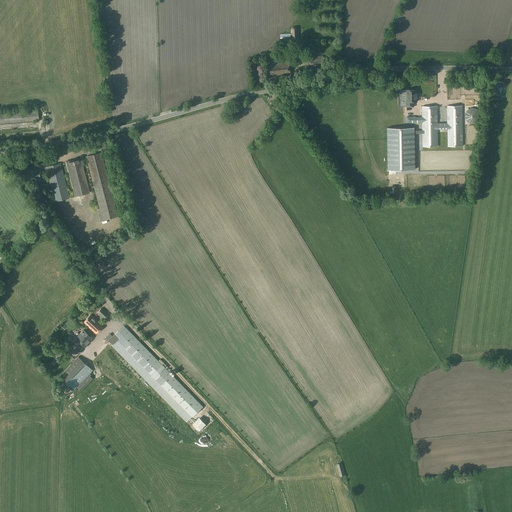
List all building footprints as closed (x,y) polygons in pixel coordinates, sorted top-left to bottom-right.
[(306,0),(306,14),(312,15),(312,7),(314,7),(314,0),(306,0)] [(291,29),(291,39),(293,41),(297,41),(299,39),(298,29),(296,27),(293,27),(291,29)] [(309,68),(324,68),(323,56),(309,57),(309,68)] [(270,77),(290,74),(289,62),(268,64),(270,77)] [(414,107),(414,102),(417,102),(417,90),(407,90),(407,102),(406,102),(406,107),(414,107)] [(290,105),(294,110),(305,101),(301,96),(290,105)] [(422,106),(422,116),(407,117),(407,123),(422,123),(422,147),(438,146),(438,129),(447,129),(448,146),(463,146),(462,106),(447,106),(447,123),(438,123),(437,106),(422,106)] [(38,111),(0,113),(0,123),(39,121),(38,111)] [(400,128),(387,128),(388,170),(407,169),(415,169),(414,136),(422,135),(422,130),(414,131),(414,128),(400,128)] [(118,216),(101,152),(86,156),(99,208),(96,209),(99,221),(103,220),(118,216)] [(66,162),(75,197),(90,193),(81,158),(66,162)] [(60,163),(46,167),(55,202),(70,198),(60,163)] [(35,167),(27,169),(29,179),(37,177),(38,181),(44,180),(41,171),(37,172),(35,167)] [(105,319),(109,315),(102,308),(98,313),(105,319)] [(96,334),(103,326),(91,315),(84,322),(96,334)] [(192,418),(203,407),(124,325),(113,336),(192,418)] [(80,338),(63,355),(60,353),(48,366),(51,369),(50,370),(58,378),(60,376),(74,390),(77,387),(81,391),(93,379),(90,376),(91,375),(90,373),(93,370),(79,357),(88,347),(87,345),(93,338),(86,332),(84,330),(78,336),(80,338)] [(102,340),(90,352),(94,356),(105,344),(102,340)] [(122,375),(129,367),(129,366),(114,354),(106,363),(111,361),(114,357),(116,360),(112,365),(113,368),(111,366),(114,362),(108,364),(107,366),(104,361),(106,360),(99,363),(102,360),(100,358),(96,360),(94,358),(90,363),(95,368),(97,365),(100,367),(97,370),(110,382),(113,381),(120,373),(122,375)] [(121,377),(113,385),(127,397),(134,389),(121,377)] [(101,390),(96,386),(87,395),(92,399),(101,390)] [(110,393),(108,391),(106,392),(104,389),(98,395),(102,400),(110,393)] [(194,427),(200,434),(207,428),(200,421),(194,427)] [(336,465),(339,476),(345,475),(342,463),(336,465)]
